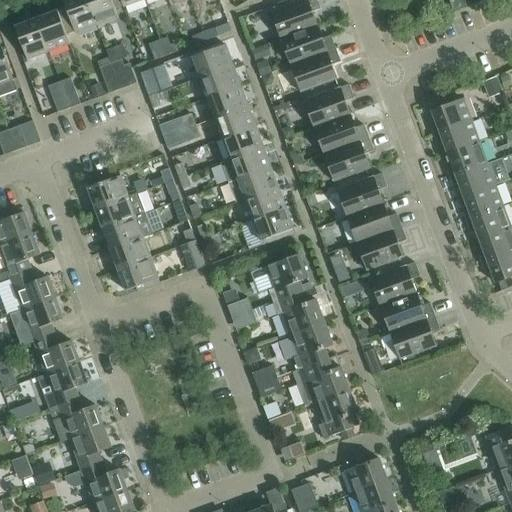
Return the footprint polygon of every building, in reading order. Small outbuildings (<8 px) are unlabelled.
[(65,36),(66,35),(75,32),(75,34),(97,26),(86,0),(65,0),(63,1),(66,9),(67,8),(71,20),(61,24),(65,36)] [(86,0),(97,26),(118,18),(115,9),(123,6),(124,5),(121,0),(86,0)] [(281,40),(317,26),(312,13),(321,9),(317,0),(304,0),(271,12),(281,40)] [(452,10),(462,7),(459,0),(451,0),(449,1),(452,10)] [(61,24),(71,20),(67,8),(66,9),(36,20),(48,53),(70,45),(66,35),(65,36),(61,24)] [(15,28),(27,61),(48,53),(36,20),(15,28)] [(317,26),(281,40),(291,66),(336,49),(331,36),(322,40),(317,26)] [(203,33),(206,41),(218,37),(215,29),(203,33)] [(206,41),(203,33),(191,38),(194,46),(206,41)] [(163,49),(166,56),(178,52),(175,44),(163,49)] [(200,79),(233,66),(225,45),(192,58),(200,79)] [(266,45),(252,50),(256,61),(270,56),(266,45)] [(0,96),(17,91),(14,81),(1,48),(0,48),(0,96)] [(166,56),(163,49),(151,53),(154,61),(166,56)] [(336,49),(291,66),(301,93),(337,80),(331,66),(340,62),(336,49)] [(110,64),(120,90),(137,84),(129,64),(124,66),(122,60),(110,64)] [(267,60),(257,64),(262,77),(272,73),(267,60)] [(120,90),(110,64),(99,68),(109,94),(120,90)] [(233,66),(200,79),(207,99),(240,87),(233,66)] [(272,73),(262,77),(266,88),(272,85),(274,79),(272,73)] [(511,84),(509,76),(501,79),(504,89),(511,86),(511,84)] [(501,93),(495,78),(484,83),(489,98),(501,93)] [(71,79),(59,83),(69,109),(80,105),(71,79)] [(59,83),(48,87),(58,113),(69,109),(59,83)] [(148,98),(156,95),(152,83),(144,86),(148,98)] [(314,129),(350,115),(345,102),(354,99),(349,85),(304,102),(314,129)] [(101,86),(90,90),(93,98),(104,94),(101,86)] [(240,87),(207,99),(215,119),(248,107),(240,87)] [(156,95),(148,98),(153,110),(161,107),(156,95)] [(434,135),(471,122),(463,99),(431,111),(436,125),(431,127),(434,135)] [(248,107),(215,119),(222,139),(255,127),(248,107)] [(350,115),(314,129),(324,155),(369,138),(364,125),(355,129),(350,115)] [(159,126),(164,138),(171,135),(171,134),(176,132),(172,122),(159,126)] [(471,122),(434,135),(437,144),(442,141),(447,155),(479,143),(471,122)] [(19,126),(8,131),(16,152),(27,147),(19,126)] [(255,127),(222,139),(230,159),(263,147),(255,127)] [(287,128),(282,130),(285,139),(295,136),(293,130),(287,128)] [(0,133),(0,144),(4,156),(16,152),(8,131),(0,133)] [(171,135),(164,138),(168,150),(176,147),(171,135)] [(369,138),(324,155),(334,182),(370,169),(365,155),(374,151),(369,138)] [(479,143),(447,155),(452,168),(447,170),(450,178),(487,164),(479,143)] [(263,147),(230,159),(230,160),(220,164),(228,183),(270,168),(263,147)] [(299,155),(292,158),(295,166),(304,162),(303,157),(299,155)] [(174,166),(178,179),(187,176),(182,163),(174,166)] [(463,198),(495,186),(487,164),(450,178),(453,186),(458,184),(463,198)] [(235,203),(245,200),(278,188),(270,168),(228,183),(235,203)] [(165,184),(173,181),(169,169),(161,172),(165,184)] [(347,218),(383,204),(378,191),(387,188),(382,174),(337,190),(347,218)] [(87,189),(95,210),(128,197),(120,176),(87,189)] [(178,179),(183,190),(191,187),(187,176),(178,179)] [(173,181),(165,184),(170,195),(177,193),(173,181)] [(495,186),(463,198),(468,211),(462,213),(465,221),(503,207),(495,186)] [(245,200),(252,220),(286,208),(278,188),(245,200)] [(95,210),(103,230),(145,214),(137,194),(128,197),(95,210)] [(189,207),(193,218),(201,215),(197,203),(189,207)] [(383,204),(347,218),(357,244),(402,227),(397,214),(388,218),(383,204)] [(503,207),(465,221),(468,229),(474,227),(479,240),(511,228),(503,207)] [(16,208),(0,213),(0,222),(19,215),(16,208)] [(286,208),(252,220),(260,241),(293,229),(286,208)] [(180,223),(188,221),(183,209),(175,212),(180,223)] [(0,246),(32,234),(24,213),(19,215),(0,222),(0,246)] [(143,239),(153,235),(145,214),(103,230),(110,250),(143,238),(143,239)] [(197,227),(201,239),(209,236),(204,225),(197,227)] [(402,227),(357,244),(367,271),(403,258),(398,244),(407,241),(402,227)] [(511,231),(511,228),(479,240),(484,253),(478,256),(481,264),(511,252),(511,231)] [(188,244),(195,241),(191,230),(183,232),(188,244)] [(32,234),(0,246),(0,251),(10,279),(31,271),(27,260),(40,255),(32,234)] [(213,248),(211,243),(218,241),(215,235),(209,237),(209,236),(201,239),(205,251),(213,248)] [(143,238),(110,250),(118,270),(150,258),(143,239),(143,238)] [(195,241),(188,244),(180,247),(189,272),(205,267),(195,241)] [(511,252),(481,264),(484,272),(490,270),(495,284),(511,277),(511,252)] [(273,303),(303,292),(299,282),(308,278),(299,255),(265,267),(273,289),(268,291),(273,303)] [(150,258),(118,270),(125,291),(158,279),(150,258)] [(380,307),(416,293),(411,280),(420,277),(415,263),(370,280),(380,307)] [(346,269),(336,273),(339,283),(350,279),(346,269)] [(31,271),(10,279),(22,311),(56,298),(48,277),(35,282),(31,271)] [(231,290),(222,294),(227,306),(240,301),(237,293),(231,290)] [(303,292),(273,303),(278,316),(283,314),(290,335),(324,323),(316,300),(307,303),(303,292)] [(416,293),(380,307),(390,333),(435,317),(430,303),(421,307),(416,293)] [(34,343),(55,335),(51,324),(63,319),(56,298),(22,311),(34,343)] [(227,306),(232,319),(252,311),(248,298),(240,301),(227,306)] [(263,307),(252,311),(255,319),(266,315),(263,307)] [(232,319),(236,330),(256,323),(255,319),(252,311),(232,319)] [(435,317),(390,333),(393,342),(388,344),(386,348),(389,356),(393,358),(398,356),(400,360),(436,347),(431,333),(440,330),(435,317)] [(293,358),(298,371),(336,357),(336,356),(328,359),(324,349),(333,346),(324,323),(290,335),(298,357),(293,358)] [(367,330),(356,334),(360,344),(371,340),(367,330)] [(0,333),(0,352),(10,349),(4,332),(0,333)] [(55,335),(34,343),(46,375),(79,362),(72,341),(59,346),(55,335)] [(257,348),(244,353),(249,365),(256,363),(259,356),(257,348)] [(375,350),(364,354),(369,368),(380,364),(375,350)] [(305,407),(315,403),(349,390),(341,367),(340,367),(336,357),(298,371),(292,373),(305,407)] [(79,362),(46,375),(38,378),(50,410),(79,399),(75,388),(87,384),(79,362)] [(257,386),(277,379),(272,366),(252,373),(257,386)] [(12,373),(0,378),(4,389),(17,384),(12,373)] [(277,379),(257,386),(261,397),(281,390),(277,379)] [(323,439),(340,433),(343,441),(354,436),(352,429),(353,428),(349,417),(358,414),(349,390),(315,403),(323,424),(318,426),(323,439)] [(79,399),(50,410),(62,442),(70,439),(103,427),(95,406),(83,410),(79,399)] [(280,417),(269,421),(274,435),(285,431),(280,417)] [(103,427),(70,439),(81,471),(102,463),(98,452),(111,448),(103,427)] [(498,471),(511,465),(511,434),(509,428),(486,437),(498,471)] [(280,449),(285,462),(306,454),(301,442),(280,449)] [(21,478),(33,475),(29,455),(16,458),(21,478)] [(353,494),(387,482),(379,459),(345,471),(353,494)] [(93,503),(127,491),(119,470),(107,474),(102,463),(81,471),(93,503)] [(42,464),(33,468),(39,485),(48,481),(42,464)] [(511,465),(498,471),(511,504),(511,503),(511,465)] [(387,482),(353,494),(359,511),(374,511),(395,504),(387,482)] [(52,483),(39,488),(43,500),(56,495),(52,483)] [(310,484),(291,491),(298,511),(306,511),(319,507),(310,484)] [(253,511),(287,511),(286,510),(280,511),(274,511),(285,508),(278,488),(265,493),(270,506),(253,511)] [(127,491),(93,503),(96,511),(134,511),(135,511),(127,491)]
